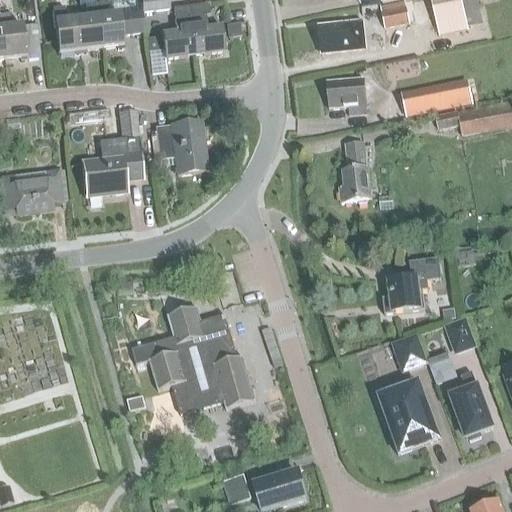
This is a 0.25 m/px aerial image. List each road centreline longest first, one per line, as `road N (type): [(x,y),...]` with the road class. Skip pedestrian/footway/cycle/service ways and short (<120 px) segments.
road 1 (residential): [(234,200),(256,237),(340,511)]
road 2 (residential): [(0,106),(93,95),(145,102),(269,94)]
road 3 (unclassified): [(0,269),(169,246),(234,200)]
road 4 (residential): [(382,511),(511,463)]
